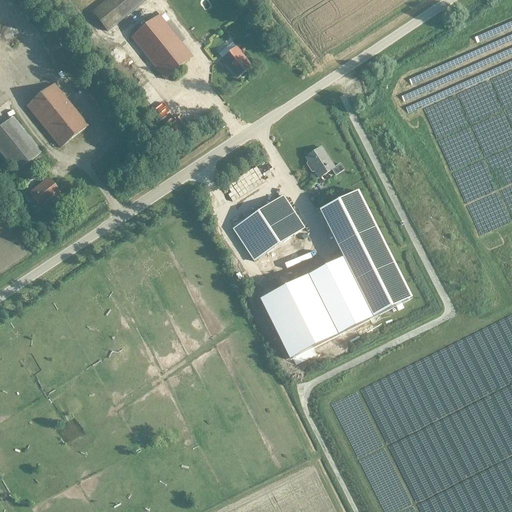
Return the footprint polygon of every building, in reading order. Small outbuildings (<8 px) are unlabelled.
[(108,32),(147,1),(145,0),(108,0),(92,13),(108,32)] [(165,80),(192,58),(159,16),(131,39),(165,80)] [(237,79),(251,67),(236,48),(222,59),(237,79)] [(60,149),(87,129),(64,98),(57,89),(30,109),(60,149)] [(16,171),(43,151),(18,117),(0,130),(0,149),(15,170),(16,171)] [(306,158),(308,162),(307,163),(306,165),(311,172),(313,173),(314,172),(319,179),(332,170),(335,176),(344,171),(340,165),(334,168),(321,148),(306,158)] [(42,211),(61,196),(49,182),(30,197),(42,211)] [(356,193),(319,212),(373,319),(410,301),(356,193)] [(254,262),(283,243),(301,231),(304,229),(283,197),(233,230),(254,262)] [(307,277),(262,299),(292,359),(337,337),(307,277)]
